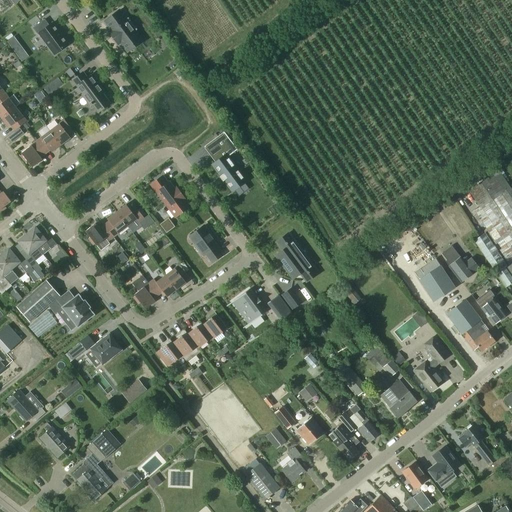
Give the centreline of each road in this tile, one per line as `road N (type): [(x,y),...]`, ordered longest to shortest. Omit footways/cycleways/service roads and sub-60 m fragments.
road 1 (residential): [(254,260),(139,324),(64,230)]
road 2 (residential): [(317,511),(511,354)]
road 3 (track): [(196,88),(313,0)]
road 4 (residential): [(254,260),(170,148)]
road 5 (residential): [(31,189),(141,109)]
road 6 (residential): [(141,109),(60,0)]
road 7 (residential): [(64,230),(170,148)]
